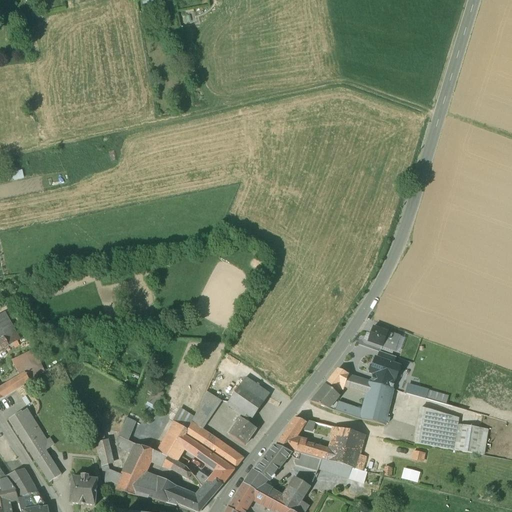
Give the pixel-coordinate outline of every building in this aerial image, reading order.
[(7,174),(9,182),(23,179),(22,171),(7,174)] [(3,313),(0,314),(0,329),(9,324),(3,313)] [(0,349),(18,340),(9,324),(0,329),(0,349)] [(398,337),(372,327),(367,341),(393,351),(398,337)] [(398,337),(393,351),(399,353),(404,339),(398,337)] [(378,359),(393,365),(396,358),(381,352),(378,359)] [(391,389),(400,367),(393,365),(378,359),(375,359),(373,365),(370,366),(369,370),(370,373),(374,375),(371,383),(391,389)] [(337,370),(324,385),(334,393),(339,387),(339,386),(347,376),(348,375),(339,371),(337,370)] [(0,389),(0,398),(29,381),(25,374),(19,377),(20,377),(0,389)] [(392,390),(347,376),(339,386),(344,387),(343,388),(366,394),(362,410),(357,408),(356,410),(337,404),(334,411),(358,419),(384,426),(392,390)] [(256,385),(245,378),(228,403),(244,413),(252,419),(269,395),(258,387),(259,385),(257,384),(256,385)] [(334,393),(324,385),(311,402),(328,409),(338,396),(334,393)] [(446,397),(408,386),(406,393),(444,404),(446,397)] [(194,417),(191,423),(202,430),(221,402),(206,392),(194,417)] [(162,397),(153,393),(148,404),(156,408),(162,397)] [(457,419),(420,408),(414,444),(452,450),(456,427),(457,419)] [(194,417),(180,409),(173,423),(175,424),(187,431),(191,423),(194,417)] [(29,413),(27,410),(21,414),(21,413),(9,420),(35,461),(47,454),(42,446),(46,443),(47,443),(47,442),(29,413)] [(50,440),(36,419),(31,412),(29,413),(47,442),(50,440)] [(244,413),(240,419),(249,424),(252,419),(244,413)] [(135,422),(127,418),(119,437),(127,441),(135,422)] [(303,421),(294,418),(285,432),(296,436),(299,429),(300,428),(317,432),(318,424),(304,420),(303,421)] [(240,419),(229,435),(245,446),(256,429),(249,424),(240,419)] [(100,421),(89,423),(94,435),(101,468),(109,471),(108,464),(106,442),(100,421)] [(202,430),(191,423),(187,431),(184,437),(212,456),(234,471),(243,459),(202,430)] [(212,456),(184,437),(187,431),(175,424),(163,444),(158,453),(166,457),(177,463),(181,456),(184,450),(205,464),(212,456)] [(486,432),(456,427),(452,450),(482,455),(486,432)] [(349,432),(333,428),(330,437),(332,438),(346,441),(349,432)] [(296,436),(285,432),(276,446),(288,452),(289,451),(292,452),(295,452),(299,440),(294,438),(296,436)] [(306,442),(299,440),(295,452),(321,460),(351,468),(354,469),(358,455),(364,436),(349,432),(346,441),(332,438),(329,451),(305,444),(306,442)] [(127,441),(119,437),(115,445),(132,453),(136,446),(127,441)] [(50,440),(47,442),(47,443),(46,443),(42,446),(47,454),(55,449),(50,440)] [(163,444),(151,440),(147,449),(155,452),(158,453),(163,444)] [(122,476),(115,491),(136,496),(145,474),(151,462),(155,452),(147,449),(136,446),(132,453),(122,476)] [(274,446),(254,472),(252,470),(252,471),(266,480),(268,482),(292,452),(289,451),(288,452),(276,446),(274,446)] [(424,463),(426,454),(413,451),(411,459),(424,463)] [(158,453),(155,452),(151,462),(163,468),(164,466),(191,482),(194,478),(190,473),(185,468),(177,463),(166,457),(158,453)] [(321,460),(295,452),(293,459),(295,465),(316,471),(317,469),(321,460)] [(61,476),(47,454),(35,461),(49,483),(61,476)] [(358,455),(354,469),(363,471),(366,457),(358,455)] [(189,462),(181,456),(177,463),(185,468),(189,462)] [(234,471),(212,456),(205,464),(216,472),(211,478),(214,479),(215,481),(222,486),(234,471)] [(321,460),(317,469),(347,478),(351,468),(321,460)] [(109,471),(101,468),(106,489),(115,491),(122,476),(109,471)] [(351,468),(347,478),(363,484),(366,473),(354,469),(351,468)] [(402,479),(418,483),(421,473),(404,468),(402,479)] [(24,469),(5,477),(14,489),(18,500),(24,498),(25,498),(29,496),(37,492),(33,484),(28,477),(24,469)] [(14,489),(5,477),(0,470),(0,503),(2,503),(3,511),(4,511),(3,511),(20,511),(18,500),(14,489)] [(252,471),(243,484),(257,493),(265,498),(270,490),(262,486),(266,480),(252,471)] [(208,480),(198,473),(197,476),(191,472),(190,473),(194,478),(198,483),(200,485),(202,488),(207,482),(206,482),(208,480)] [(145,474),(136,496),(148,498),(176,506),(177,505),(179,492),(175,491),(177,488),(157,479),(145,474)] [(88,477),(81,476),(81,480),(72,479),(69,505),(95,507),(97,481),(88,480),(88,477)] [(210,477),(208,480),(206,482),(207,482),(211,486),(215,481),(214,479),(211,478),(210,477)] [(278,496),(274,503),(286,509),(291,511),(294,511),(301,502),(310,487),(295,478),(282,498),(278,496)] [(211,486),(207,482),(202,488),(200,485),(198,487),(202,491),(206,494),(207,493),(212,498),(222,486),(215,481),(211,486)] [(243,484),(227,509),(232,511),(244,511),(254,497),(259,500),(257,503),(258,504),(273,511),(274,511),(275,511),(277,511),(284,511),(286,509),(274,503),(265,498),(257,493),(243,484)] [(270,490),(265,498),(274,503),(278,496),(270,490)] [(196,499),(179,492),(177,505),(194,511),(199,511),(212,498),(207,493),(206,494),(202,491),(196,499)] [(36,510),(27,511),(26,511),(47,511),(47,507),(46,508),(37,492),(29,496),(36,510)] [(24,498),(18,500),(20,511),(26,511),(27,511),(24,498)] [(301,502),(294,511),(304,511),(308,506),(301,502)]
